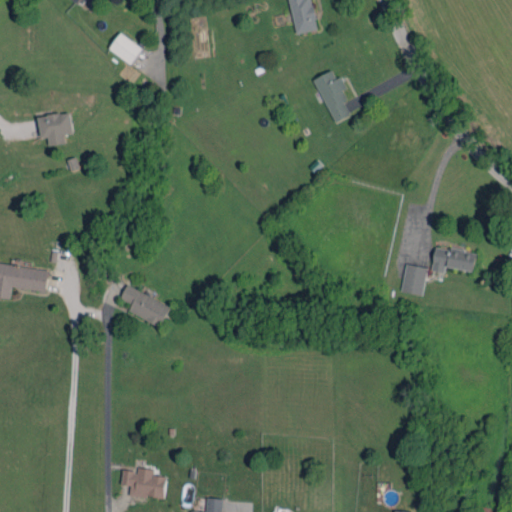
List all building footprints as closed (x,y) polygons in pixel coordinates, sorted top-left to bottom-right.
[(289,0),(296,33),(318,29),(312,0),(289,0)] [(132,63),(142,46),(119,33),(109,50),(132,63)] [(335,122),(352,114),(341,91),(348,88),(341,76),(336,78),(332,69),(314,79),(335,122)] [(66,143),(65,134),(74,133),(72,112),(38,115),(40,138),(48,137),(49,145),(66,143)] [(477,252),(450,247),(450,249),(436,247),(432,269),(444,272),(445,266),(474,271),(477,252)] [(49,269),(0,262),(0,296),(11,298),(12,287),(46,291),(49,269)] [(402,291),(423,294),(426,266),(405,264),(402,291)] [(132,304),(129,310),(161,327),(171,306),(128,283),(121,298),(132,304)] [(123,469),(121,484),(130,485),(129,494),(164,498),(166,476),(153,474),(154,469),(138,467),(138,470),(123,469)] [(222,511),(223,498),(207,497),(206,511),(191,510),(190,511),(222,511)]
